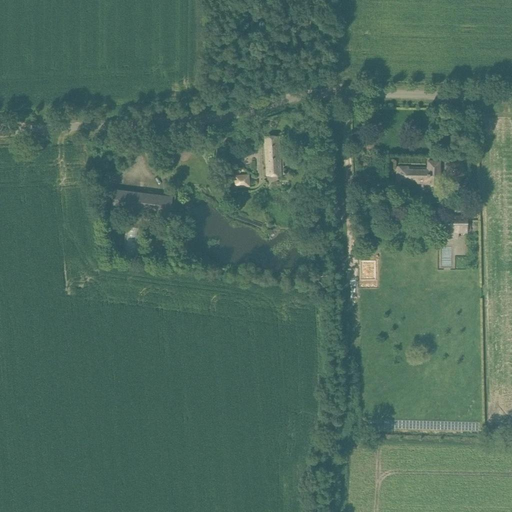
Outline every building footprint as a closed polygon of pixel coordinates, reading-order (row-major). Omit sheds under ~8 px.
[(262,149),(263,164),(265,164),(266,169),(263,169),(263,175),(266,175),(266,176),(283,175),(281,137),(261,137),(261,149),(262,149)] [(428,183),(428,189),(441,190),(441,181),(439,181),(440,162),(429,161),(428,168),(398,167),(397,182),(428,183)] [(235,176),(235,188),(250,187),(249,175),(235,176)] [(111,214),(170,221),(173,197),(114,190),(111,214)] [(444,231),(468,232),(468,216),(444,216),(444,231)]
